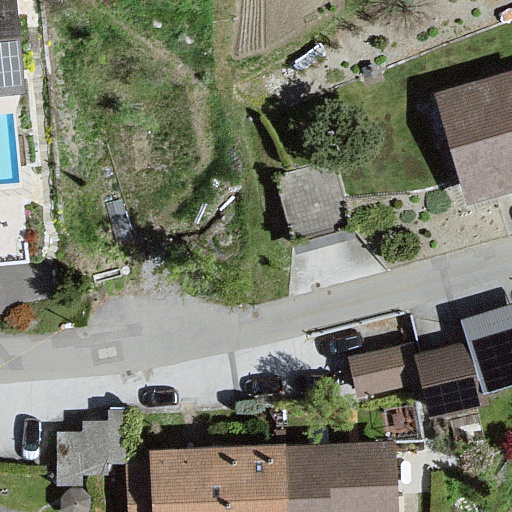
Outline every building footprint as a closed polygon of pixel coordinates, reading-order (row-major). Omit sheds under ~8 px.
[(10,0),(0,0),(0,97),(24,95),(10,0)] [(511,72),(427,94),(463,205),(511,192),(511,72)] [(511,310),(457,326),(463,346),(477,396),(511,387),(511,310)] [(463,346),(410,359),(429,425),(482,414),(477,396),(463,346)] [(406,511),(403,449),(146,450),(129,468),(127,511),(406,511)]
